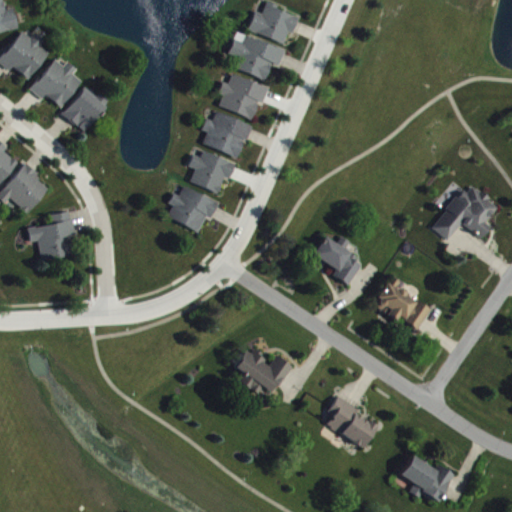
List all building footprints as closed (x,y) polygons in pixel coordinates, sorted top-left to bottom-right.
[(14,12),(7,14),(4,1),(0,2),(0,36),(19,32),(14,12)] [(255,15),(248,35),(284,48),(288,37),(293,38),(299,20),(266,8),(263,18),(255,15)] [(41,50),(45,45),(35,38),(32,42),(23,35),(0,63),(0,66),(10,75),(13,71),(29,84),(51,57),(41,50)] [(265,84),(272,67),(280,70),(286,54),(237,37),(229,59),(238,62),(234,73),(265,84)] [(78,74),(68,66),(65,70),(56,63),(31,94),(43,103),(46,100),(62,112),(83,86),(74,79),(78,74)] [(270,92),(233,79),(229,88),(223,86),(219,97),(224,99),(219,111),(252,123),(259,106),(264,108),(270,92)] [(85,137),(106,111),(84,93),(63,119),(85,137)] [(252,130),(217,115),(213,125),(207,122),(202,134),(208,137),(203,148),(239,163),(252,130)] [(9,152),(0,145),(0,190),(18,166),(6,156),(9,152)] [(191,187),(220,197),(225,181),(231,183),(236,167),(203,156),(201,161),(194,159),(189,171),(196,173),(191,187)] [(26,169),(0,197),(0,203),(10,213),(14,209),(26,220),(51,192),(26,169)] [(212,223),(219,208),(185,190),(180,200),(174,197),(169,207),(174,210),(169,221),(199,236),(207,220),(212,223)] [(432,233),(448,245),(460,229),(481,244),(491,231),(486,227),(499,211),(472,191),(467,198),(461,194),(432,233)] [(42,265),(76,260),(73,241),(77,240),(72,215),(52,219),(54,228),(29,233),(31,246),(39,245),(42,265)] [(336,274),(333,279),(348,289),(364,267),(325,241),(313,259),(336,274)] [(431,313),(397,293),(401,286),(391,280),(373,310),(397,324),(399,322),(419,334),(431,313)] [(292,370),(276,360),(271,367),(247,352),(235,372),(244,378),(239,385),(259,398),(263,391),(274,398),(292,370)] [(358,413),(338,401),(323,426),(364,451),(377,430),(355,417),(358,413)] [(454,478),(439,470),(437,474),(411,460),(401,480),(414,487),(411,494),(438,509),(454,478)]
